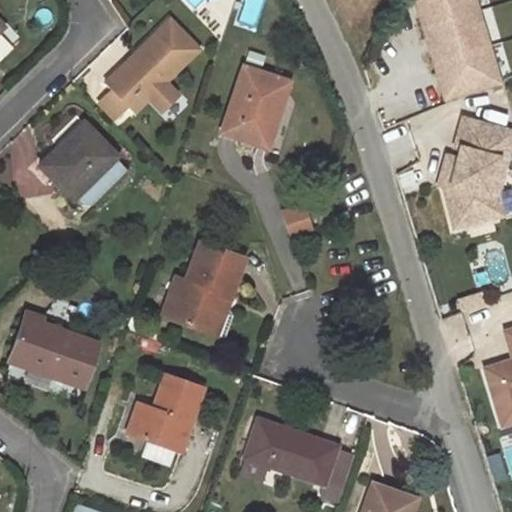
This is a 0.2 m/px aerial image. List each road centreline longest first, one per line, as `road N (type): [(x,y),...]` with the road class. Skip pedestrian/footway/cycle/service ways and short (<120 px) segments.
road 1 (residential): [(480,511),(346,78),(311,0)]
road 2 (residential): [(0,122),(92,30),(82,0)]
